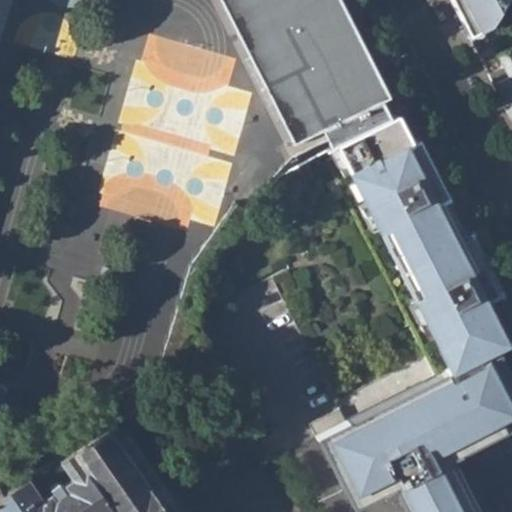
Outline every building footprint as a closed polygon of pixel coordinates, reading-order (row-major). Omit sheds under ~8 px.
[(217,0),(287,136),(316,122),(324,139),(383,109),(375,91),(380,88),(334,0),(217,0)] [(449,0),(468,36),(490,24),(505,0),(449,0)] [(500,42),(490,24),(468,36),(477,54),(500,42)] [(491,82),(511,124),(511,48),(511,47),(497,56),(502,66),(491,72),(495,81),(491,82)] [(494,349),(498,357),(511,349),(511,331),(502,311),(493,315),(488,307),(497,303),(452,213),(443,218),(438,207),(446,203),(400,111),(333,145),(434,344),(439,342),(453,369),(494,349)] [(494,349),(453,369),(344,425),(338,413),(308,428),(350,511),(364,506),(387,496),(395,511),(511,511),(511,510),(508,511),(476,511),(466,492),(451,462),(505,434),(499,422),(511,407),(511,385),(498,357),(494,349)] [(0,386),(1,385),(0,384),(0,492),(4,490),(24,479),(54,462),(85,443),(77,426),(30,417),(0,430),(0,386)] [(0,511),(173,511),(137,459),(115,428),(85,443),(54,462),(66,479),(59,484),(63,490),(48,501),(44,495),(36,498),(24,479),(4,490),(5,493),(0,496),(0,511)]
